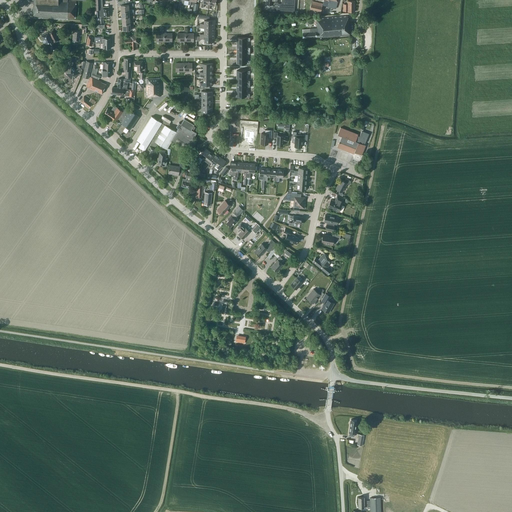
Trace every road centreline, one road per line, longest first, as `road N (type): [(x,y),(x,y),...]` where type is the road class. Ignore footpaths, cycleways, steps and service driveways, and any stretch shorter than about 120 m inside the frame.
road 1 (residential): [(276,289),(304,252),(332,171),(310,157),(229,151),(213,141),(222,117),(222,54)]
road 2 (unclassified): [(276,289),(89,120)]
road 3 (unclassified): [(331,377),(511,398)]
road 4 (unclassified): [(89,120),(36,69),(0,0)]
road 5 (unclassified): [(343,511),(327,416),(331,377)]
